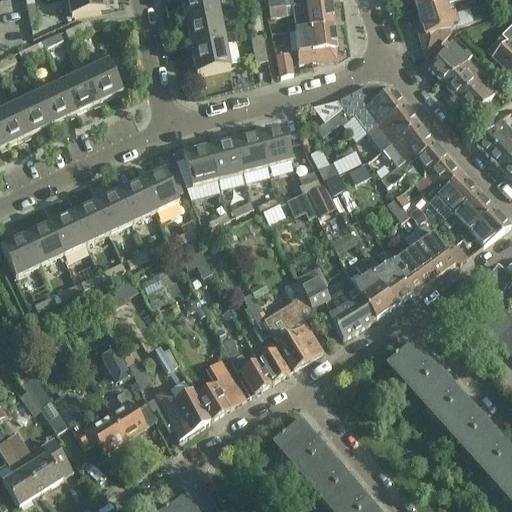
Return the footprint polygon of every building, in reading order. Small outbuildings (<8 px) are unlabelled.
[(101,0),(66,0),(70,21),(74,21),(104,14),(101,0)] [(214,0),(195,0),(180,3),(186,28),(219,22),(214,0)] [(246,0),(249,10),(257,9),(254,0),(246,0)] [(287,0),(283,1),(284,10),(291,9),(329,5),(328,0),(287,0)] [(412,0),(417,15),(444,6),(445,6),(447,5),(445,0),(412,0)] [(283,1),(267,2),(267,5),(268,12),(284,10),(283,1)] [(329,5),(291,9),(294,33),(332,28),(329,5)] [(422,30),(416,32),(426,60),(449,36),(447,32),(455,29),(451,18),(449,18),(445,6),(444,6),(417,15),(422,30)] [(30,28),(37,27),(34,8),(26,9),(30,28)] [(481,8),(469,12),(472,23),(485,19),(481,8)] [(284,10),(268,12),(269,18),(269,21),(285,19),(284,10)] [(254,35),(261,34),(258,15),(250,16),(254,35)] [(219,22),(186,28),(191,53),(224,46),(219,22)] [(69,46),(93,35),(88,24),(64,35),(69,46)] [(511,27),(485,56),(511,81),(511,27)] [(332,28),(294,33),(298,68),(310,66),(311,73),(315,71),(316,68),(336,65),(332,28)] [(44,53),(63,44),(59,37),(41,46),(44,53)] [(255,67),(267,64),(262,39),(250,41),(255,67)] [(224,46),(191,53),(196,79),(229,72),(224,46)] [(22,64),(39,55),(36,48),(18,56),(22,64)] [(451,48),(428,70),(443,86),(466,63),(471,58),(465,53),(461,57),(451,48)] [(276,60),(275,60),(280,81),(292,78),(288,57),(276,60)] [(0,73),(16,66),(13,59),(0,64),(0,73)] [(466,63),(443,86),(458,101),(481,78),(466,63)] [(107,65),(84,76),(98,108),(122,96),(107,65)] [(481,78),(458,101),(473,116),(496,93),(486,83),(491,79),(486,73),(481,78)] [(84,76),(60,87),(75,118),(98,108),(84,76)] [(60,87),(37,98),(52,129),(75,118),(60,87)] [(335,107),(312,112),(323,128),(341,115),(349,125),(353,122),(366,139),(371,135),(404,110),(391,93),(389,94),(388,94),(385,93),(374,90),(366,91),(335,107)] [(37,98),(14,109),(29,140),(52,129),(37,98)] [(14,109),(0,115),(0,138),(6,151),(29,140),(14,109)] [(371,135),(366,139),(379,156),(382,154),(417,128),(404,110),(371,135)] [(477,147),(476,149),(486,159),(510,135),(499,125),(477,147)] [(417,128),(382,154),(395,172),(430,145),(417,128)] [(283,132),(257,139),(266,172),(291,165),(283,132)] [(511,136),(510,135),(486,159),(497,169),(511,153),(511,136)] [(257,139),(233,146),(241,179),(266,172),(257,139)] [(380,183),(380,184),(386,192),(412,171),(413,173),(421,183),(445,164),(430,145),(395,172),(389,177),(380,183)] [(233,146),(208,152),(217,185),(241,179),(233,146)] [(217,185),(208,152),(183,159),(192,192),(217,185)] [(511,153),(497,169),(511,183),(511,182),(511,153)] [(445,164),(421,183),(414,189),(427,206),(434,199),(459,179),(445,164)] [(332,167),(317,174),(322,184),(337,177),(332,167)] [(364,168),(348,176),(355,189),(370,181),(364,168)] [(383,170),(375,176),(380,183),(389,177),(383,170)] [(164,174),(140,185),(155,217),(179,206),(164,174)] [(459,179),(434,199),(452,218),(475,197),(459,179)] [(316,181),(298,190),(302,197),(320,189),(316,181)] [(338,182),(326,189),(333,201),(345,194),(338,182)] [(140,185),(117,196),(132,228),(155,217),(140,185)] [(323,190),(308,197),(315,211),(330,204),(323,190)] [(117,196),(94,207),(108,239),(132,228),(117,196)] [(305,197),(287,205),(294,221),(304,216),(307,223),(315,219),(305,197)] [(401,197),(394,203),(401,212),(408,207),(401,197)] [(452,218),(443,227),(447,232),(453,227),(452,226),(455,223),(466,234),(461,239),(463,241),(492,214),(475,197),(452,218)] [(257,211),(261,218),(279,209),(275,202),(257,211)] [(394,203),(386,209),(401,228),(409,222),(401,212),(394,203)] [(232,215),(235,222),(253,213),(250,206),(232,215)] [(94,207),(70,218),(85,250),(108,239),(94,207)] [(463,241),(461,243),(467,249),(474,243),(482,252),(508,232),(492,214),(463,241)] [(208,226),(212,233),(230,225),(226,217),(208,226)] [(70,218),(47,229),(62,261),(85,250),(70,218)] [(47,229),(24,240),(38,272),(62,261),(47,229)] [(425,229),(418,234),(425,244),(432,238),(425,229)] [(174,242),(177,250),(195,241),(191,234),(174,242)] [(425,244),(415,251),(437,281),(455,268),(433,238),(432,238),(425,244)] [(38,272),(24,240),(0,251),(15,283),(38,272)] [(150,254),(153,261),(171,252),(168,245),(150,254)] [(196,247),(177,257),(185,274),(195,270),(201,282),(211,277),(196,247)] [(455,249),(449,255),(460,267),(467,262),(455,249)] [(415,251),(391,268),(412,299),(437,281),(415,251)] [(127,265),(130,272),(148,264),(145,256),(127,265)] [(370,261),(364,265),(370,274),(369,274),(394,311),(412,299),(391,268),(383,256),(377,259),(384,270),(378,274),(370,261)] [(361,281),(351,288),(359,302),(375,325),(394,311),(369,274),(370,274),(364,265),(355,271),(361,281)] [(104,276),(107,283),(125,275),(121,267),(104,276)] [(499,297),(511,281),(496,268),(483,284),(499,297)] [(294,284),(301,299),(309,314),(323,307),(327,305),(326,303),(312,276),(294,284)] [(80,287),(84,295),(102,286),(98,279),(80,287)] [(327,305),(323,307),(331,319),(328,321),(342,345),(375,325),(359,302),(351,288),(326,303),(327,305)] [(57,298),(61,306),(79,297),(75,290),(57,298)] [(309,314),(301,299),(288,306),(289,308),(299,326),(302,325),(312,320),(309,314)] [(34,310),(38,317),(56,308),(52,301),(34,310)] [(289,308),(262,324),(263,325),(271,340),(275,346),(292,375),(322,357),(302,325),(299,326),(289,308)] [(477,327),(486,336),(505,317),(495,308),(477,327)] [(511,323),(505,317),(486,336),(496,345),(511,328),(511,323)] [(271,340),(263,325),(252,332),(261,346),(271,340)] [(511,328),(496,345),(505,354),(511,346),(511,328)] [(229,342),(221,347),(231,366),(230,367),(236,377),(239,375),(253,398),(271,387),(257,364),(246,371),(240,360),(239,361),(229,342)] [(267,358),(257,364),(271,387),(289,377),(274,353),(269,346),(262,350),(267,358)] [(395,378),(412,398),(416,395),(414,393),(434,375),(433,375),(423,364),(425,362),(411,346),(389,366),(398,375),(395,378)] [(170,352),(156,360),(167,377),(168,377),(175,389),(179,386),(171,375),(179,370),(170,352)] [(114,353),(100,360),(109,377),(115,374),(121,385),(129,380),(114,353)] [(214,387),(194,400),(208,427),(246,403),(221,364),(205,374),(214,387)] [(152,387),(141,366),(128,373),(139,394),(152,387)] [(434,375),(414,393),(416,395),(422,402),(419,405),(436,424),(440,422),(438,420),(458,402),(457,401),(447,390),(449,388),(436,374),(435,373),(433,375),(434,375)] [(33,382),(22,390),(22,391),(27,398),(38,412),(49,404),(34,382),(33,382)] [(208,427),(194,400),(185,382),(179,386),(175,389),(155,401),(161,412),(156,415),(167,436),(173,433),(179,446),(208,427)] [(123,412),(109,420),(125,445),(146,432),(145,430),(155,424),(147,407),(135,414),(124,397),(117,402),(123,412)] [(66,399),(54,407),(84,455),(97,448),(104,459),(125,445),(109,420),(88,434),(66,399)] [(458,402),(438,420),(440,422),(446,429),(443,432),(460,451),(464,449),(462,447),(482,429),(481,428),(471,417),(473,415),(460,400),(459,400),(459,399),(457,401),(458,402)] [(298,426),(276,445),(284,454),(281,457),(298,477),(301,475),(299,473),(319,456),(319,455),(309,444),(311,442),(298,426)] [(482,429),(462,447),(464,449),(470,456),(467,459),(484,478),(488,476),(486,473),(506,456),(505,455),(495,444),(497,442),(484,427),(483,426),(481,428),(482,429)] [(16,439),(7,445),(40,498),(62,485),(56,474),(66,468),(53,447),(42,454),(46,460),(34,468),(16,439)] [(7,445),(0,448),(0,456),(15,480),(3,487),(17,511),(18,511),(40,498),(7,445)] [(319,456),(299,473),(301,475),(307,482),(304,485),(321,504),(325,502),(323,500),(343,483),(342,482),(332,471),(335,469),(322,455),(322,454),(321,453),(319,455),(319,456)] [(506,456),(486,473),(488,476),(494,482),(491,485),(508,505),(511,502),(510,500),(511,498),(511,458),(508,454),(507,453),(505,455),(506,456)] [(343,483),(323,500),(325,502),(331,509),(328,511),(327,511),(364,511),(366,510),(356,498),(358,496),(346,482),(345,481),(345,480),(342,482),(343,483)] [(191,511),(184,502),(169,511),(191,511)]
